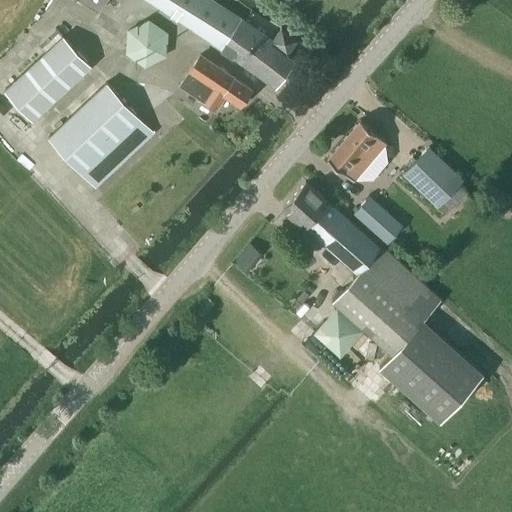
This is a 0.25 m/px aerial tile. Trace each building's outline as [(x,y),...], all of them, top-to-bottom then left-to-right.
[(81,0),(96,11),(103,0),(81,0)] [(149,0),(274,84),(292,58),(285,53),(296,38),(280,27),(272,39),(213,0),(149,0)] [(44,50),(62,34),(55,27),(38,44),(44,50)] [(90,65),(63,34),(4,87),(31,118),(90,65)] [(199,54),(180,84),(216,108),(225,94),(240,103),(251,87),(199,54)] [(95,186),(153,131),(106,82),(49,138),(95,186)] [(354,179),(386,141),(360,119),(328,157),(354,179)] [(436,205),(462,178),(428,145),(402,172),(436,205)] [(304,180),(281,206),(352,268),(355,270),(331,298),(337,303),(314,330),(340,352),(363,325),(393,351),(423,317),(440,298),(433,291),(425,283),(420,279),(379,243),(378,245),(375,242),(304,180)] [(368,195),(353,212),(387,241),(402,224),(368,195)] [(295,299),(292,303),(296,308),(300,304),(295,299)] [(393,351),(379,366),(396,381),(439,420),(483,371),(423,317),(393,351)]
